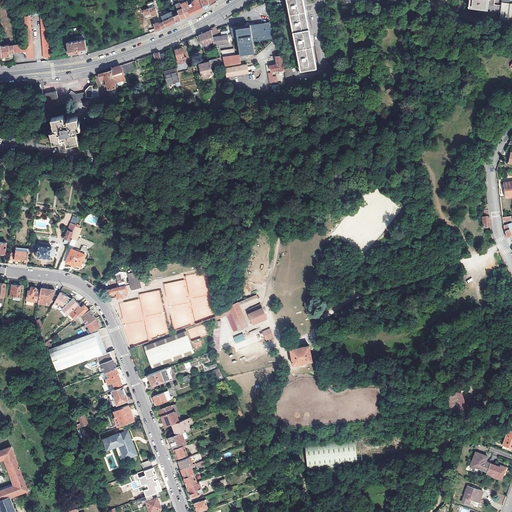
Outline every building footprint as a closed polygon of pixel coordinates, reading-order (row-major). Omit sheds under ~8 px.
[(183,10),(185,17),(186,17),(189,16),(197,12),(204,9),(200,0),(199,0),(181,0),(181,1),(179,2),(180,2),(183,10)] [(199,0),(200,0),(204,9),(207,8),(210,5),(215,2),(217,1),(216,0),(199,0)] [(316,69),(302,0),(286,0),(300,72),(316,69)] [(388,0),(388,1),(391,4),(388,7),(391,9),(403,8),(403,5),(412,4),(411,0),(388,0)] [(469,0),(468,7),(487,10),(487,12),(501,13),(502,6),(495,5),(495,0),(469,0)] [(502,0),(502,6),(501,13),(499,27),(511,28),(511,4),(509,4),(509,0),(502,0)] [(183,10),(180,2),(175,4),(175,6),(176,8),(178,14),(180,20),(181,20),(183,19),(185,17),(183,10)] [(282,4),(276,5),(278,12),(284,10),(282,4)] [(155,6),(149,8),(144,10),(145,14),(150,13),(151,15),(157,13),(155,6)] [(45,8),(30,9),(30,15),(40,15),(43,57),(50,57),(45,8)] [(176,22),(173,16),(171,10),(169,11),(161,15),(164,22),(166,27),(171,24),(176,22)] [(34,58),(31,17),(25,17),(26,45),(13,45),(14,52),(27,52),(27,58),(34,58)] [(231,27),(233,38),(238,37),(240,53),(240,55),(243,55),(243,57),(254,56),(253,53),(255,53),(254,45),(253,42),(272,39),(270,22),(231,27)] [(213,37),(221,36),(216,27),(214,28),(212,29),(212,30),(213,37)] [(204,34),(199,36),(203,46),(207,44),(214,41),(213,37),(212,30),(204,34)] [(228,35),(221,36),(213,37),(214,41),(215,45),(229,43),(228,35)] [(187,41),(188,48),(198,44),(195,37),(191,39),(187,41)] [(86,49),(84,40),(75,41),(78,53),(83,52),(87,51),(86,49)] [(75,41),(66,43),(68,51),(69,54),(73,54),(78,53),(75,41)] [(8,45),(0,46),(2,57),(9,56),(9,53),(14,52),(13,45),(8,46),(8,45)] [(247,64),(242,65),(240,55),(240,53),(235,53),(234,47),(222,49),(223,56),(225,68),(227,78),(249,74),(247,64)] [(185,58),(183,48),(175,50),(177,59),(178,63),(188,61),(187,57),(185,58)] [(141,58),(143,64),(157,61),(158,64),(162,63),(160,54),(159,53),(148,56),(141,58)] [(284,70),(282,56),(275,57),(277,64),(270,65),(271,71),(278,70),(278,71),(284,70)] [(218,58),(210,60),(210,62),(199,65),(202,76),(203,76),(203,78),(206,78),(206,75),(213,74),(213,73),(214,73),(213,67),(219,66),(219,64),(218,58)] [(136,69),(134,61),(116,67),(111,69),(112,71),(116,87),(119,86),(117,81),(125,79),(125,78),(129,77),(128,71),(136,69)] [(164,72),(165,75),(167,85),(176,83),(177,86),(181,85),(177,69),(164,72)] [(116,87),(112,71),(100,74),(102,84),(107,82),(112,102),(117,101),(116,91),(116,87)] [(268,87),(276,85),(274,78),(271,78),(270,74),(266,75),(268,87)] [(51,92),(46,93),(48,108),(81,101),(81,98),(94,98),(93,88),(93,86),(91,86),(90,87),(88,88),(86,91),(86,93),(77,94),(72,91),(68,96),(58,98),(57,91),(51,92)] [(98,87),(93,88),(94,98),(94,108),(111,104),(110,98),(100,100),(98,87)] [(413,122),(412,106),(406,107),(405,108),(398,119),(395,124),(413,122)] [(65,121),(63,115),(52,118),(54,128),(55,128),(56,131),(50,132),(53,144),(64,141),(64,140),(66,140),(67,145),(79,142),(77,132),(76,132),(75,130),(80,128),(77,117),(67,119),(68,120),(65,121)] [(101,161),(107,145),(101,143),(95,158),(101,161)] [(16,150),(15,156),(35,159),(36,152),(16,150)] [(90,159),(41,153),(41,159),(89,165),(90,159)] [(511,181),(503,182),(505,197),(511,196),(511,181)] [(491,225),(487,199),(483,199),(485,216),(482,216),(483,226),(491,225)] [(511,223),(511,222),(503,225),(507,237),(511,235),(511,233),(511,223)] [(76,226),(76,225),(71,223),(65,238),(70,240),(71,237),(76,226)] [(76,226),(71,237),(77,240),(82,228),(76,226)] [(53,247),(40,245),(39,250),(38,250),(36,252),(36,255),(37,256),(39,256),(38,258),(51,259),(51,255),(55,256),(56,248),(52,248),(53,247)] [(66,263),(76,267),(77,265),(80,266),(85,254),(71,249),(66,263)] [(27,261),(28,252),(21,251),(21,252),(15,251),(15,253),(11,253),(10,259),(27,261)] [(140,277),(129,279),(132,289),(141,287),(139,281),(141,281),(140,277)] [(118,299),(122,298),(120,292),(127,290),(126,286),(125,286),(125,283),(122,284),(119,285),(120,287),(108,290),(109,295),(116,293),(118,299)] [(20,297),(21,286),(12,285),(10,296),(20,297)] [(38,302),(41,290),(36,289),(37,288),(31,287),(31,291),(29,291),(27,303),(31,304),(31,301),(35,302),(35,301),(38,302)] [(41,288),(41,290),(38,302),(38,303),(44,304),(44,303),(49,305),(55,290),(50,289),(49,290),(46,289),(41,288)] [(162,291),(144,292),(147,332),(159,331),(159,333),(165,333),(162,291)] [(60,292),(55,302),(63,306),(70,313),(79,304),(80,304),(73,298),(71,300),(69,297),(60,292)] [(137,308),(140,307),(139,300),(120,302),(121,308),(131,307),(131,305),(136,304),(137,308)] [(239,329),(246,326),(237,303),(230,306),(215,313),(215,317),(215,320),(226,314),(231,312),(239,329)] [(79,304),(70,313),(76,319),(79,317),(79,316),(88,309),(85,305),(82,308),(79,304)] [(266,318),(261,304),(249,309),(250,313),(248,314),(252,323),(259,320),(266,318)] [(86,311),(83,314),(83,315),(82,316),(87,324),(95,319),(90,311),(87,312),(86,311)] [(70,313),(67,316),(73,322),(76,319),(70,313)] [(7,320),(2,320),(1,329),(6,327),(7,323),(13,324),(14,319),(7,318),(7,320)] [(87,324),(82,326),(83,329),(88,326),(89,328),(87,329),(89,332),(91,331),(92,332),(93,331),(94,332),(98,330),(97,329),(100,327),(95,319),(87,324)] [(43,325),(40,330),(44,339),(50,333),(43,325)] [(269,328),(262,332),(266,341),(274,337),(269,328)] [(98,331),(49,350),(58,371),(106,352),(100,337),(98,331)] [(185,331),(143,348),(152,369),(194,352),(185,331)] [(233,337),(236,343),(245,339),(243,333),(233,337)] [(202,347),(200,339),(193,340),(194,348),(202,347)] [(293,365),(312,361),(309,345),(290,349),(293,365)] [(101,364),(104,372),(106,372),(116,368),(113,359),(101,364)] [(116,368),(106,372),(109,378),(108,378),(107,378),(107,379),(108,382),(108,383),(110,383),(114,382),(117,389),(123,386),(116,368)] [(165,369),(148,375),(152,385),(163,381),(169,379),(168,375),(170,374),(171,373),(170,372),(169,372),(167,372),(165,369)] [(172,380),(170,374),(168,375),(169,379),(163,381),(163,382),(164,382),(164,383),(172,380)] [(128,400),(123,386),(117,389),(111,391),(115,399),(111,400),(113,405),(116,404),(117,404),(128,400)] [(461,391),(443,397),(449,414),(468,412),(467,409),(478,405),(475,398),(465,402),(461,391)] [(157,405),(167,401),(164,392),(154,396),(156,402),(157,405)] [(176,412),(180,422),(182,421),(176,404),(171,406),(174,412),(174,411),(176,412)] [(128,405),(113,411),(116,417),(117,416),(121,426),(134,421),(128,405)] [(159,411),(165,427),(173,424),(180,422),(176,412),(174,411),(174,412),(171,406),(159,411)] [(180,422),(173,424),(176,435),(183,432),(190,429),(188,423),(192,422),(191,417),(182,421),(180,422)] [(511,430),(508,429),(503,445),(511,448),(511,430)] [(103,440),(107,450),(120,445),(121,447),(120,447),(124,459),(127,458),(127,459),(130,458),(129,457),(136,455),(131,443),(130,444),(129,441),(130,440),(127,432),(120,435),(119,434),(103,440)] [(183,432),(176,435),(169,437),(174,449),(184,445),(188,444),(183,432)] [(307,467),(357,462),(355,442),(305,447),(307,467)] [(174,449),(177,458),(188,454),(184,445),(174,449)] [(0,500),(11,497),(28,490),(11,446),(0,450),(0,500)] [(475,467),(487,472),(490,463),(485,461),(487,456),(476,452),(470,467),(475,469),(475,467)] [(189,457),(178,461),(180,467),(181,469),(193,464),(190,456),(189,457)] [(141,463),(144,471),(153,467),(150,460),(141,463)] [(193,464),(181,469),(188,486),(198,483),(192,467),(196,465),(196,466),(205,462),(205,460),(196,463),(193,464)] [(501,479),(502,478),(506,467),(500,465),(500,467),(490,463),(487,472),(486,474),(501,479)] [(153,467),(144,471),(118,480),(121,487),(128,484),(133,495),(144,491),(146,497),(159,492),(162,491),(154,467),(153,467)] [(198,483),(188,486),(189,491),(189,492),(190,495),(191,495),(191,496),(193,496),(194,498),(200,496),(199,493),(201,492),(198,483)] [(483,492),(468,486),(462,502),(470,505),(472,499),(480,502),(483,492)] [(161,508),(157,498),(161,496),(159,492),(146,497),(136,501),(138,505),(146,502),(148,505),(143,507),(145,511),(149,511),(150,511),(161,508)] [(16,511),(11,497),(0,500),(0,507),(1,511),(16,511)] [(208,509),(205,500),(194,504),(197,511),(199,511),(202,511),(208,509)]
